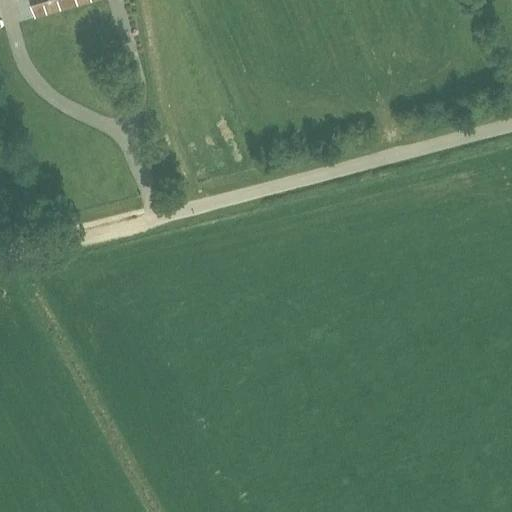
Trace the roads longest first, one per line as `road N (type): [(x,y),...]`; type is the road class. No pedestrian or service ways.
road 1 (unclassified): [(146,220),(511,127)]
road 2 (track): [(146,220),(0,254)]
